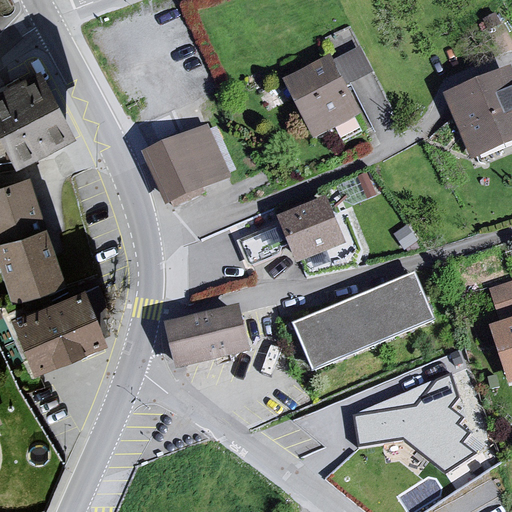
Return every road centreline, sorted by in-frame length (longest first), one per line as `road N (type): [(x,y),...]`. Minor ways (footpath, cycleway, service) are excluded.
road 1 (residential): [(147,308),(275,292),(421,262),(511,233)]
road 2 (tertiary): [(48,20),(137,202),(149,247),(147,308)]
road 3 (residential): [(339,511),(131,368)]
road 4 (tertiary): [(131,368),(72,511)]
